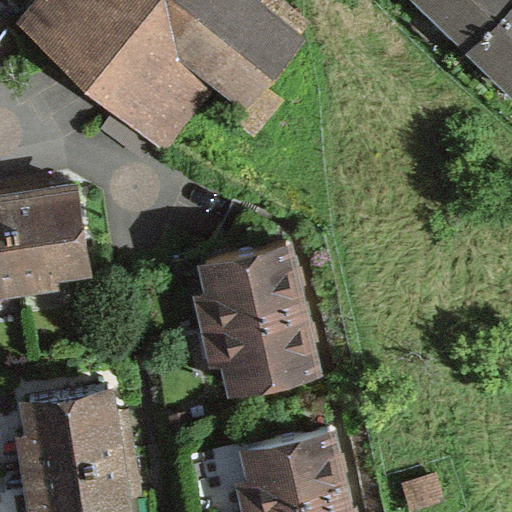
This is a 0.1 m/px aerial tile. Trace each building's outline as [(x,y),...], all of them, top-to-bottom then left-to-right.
[(35,0),(22,16),(164,136),(211,80),(242,107),(229,122),(255,143),(292,100),(273,84),(315,34),(274,0),(35,0)] [(509,0),(430,0),(471,40),(509,0)] [(511,0),(509,0),(471,40),(511,79),(511,0)] [(76,179),(9,189),(22,280),(90,270),(76,179)] [(9,189),(0,190),(0,283),(22,280),(9,189)] [(293,240),(199,259),(213,325),(307,305),(293,240)] [(307,305),(213,325),(227,391),(321,371),(307,305)] [(115,387),(23,399),(33,469),(124,457),(115,387)] [(334,428),(240,447),(252,511),(263,511),(347,496),(334,428)] [(131,511),(124,457),(33,469),(38,511),(131,511)] [(350,511),(347,496),(263,511),(350,511)]
